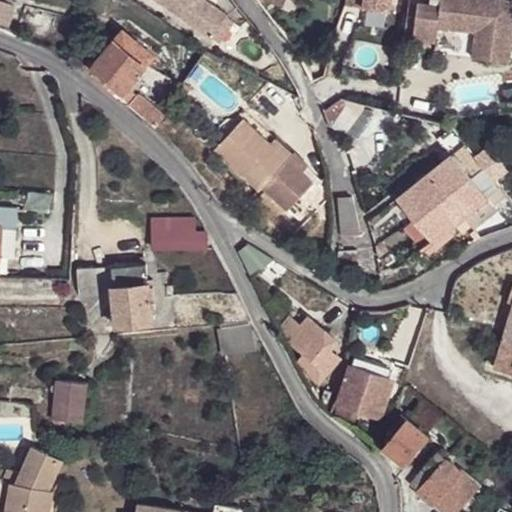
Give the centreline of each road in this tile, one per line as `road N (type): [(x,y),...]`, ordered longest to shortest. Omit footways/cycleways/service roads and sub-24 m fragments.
road 1 (residential): [(207,204),(310,410),(377,467),(391,511)]
road 2 (residential): [(207,204),(349,295),(376,299),(435,280),(511,238)]
road 3 (residential): [(207,204),(188,177),(63,67),(0,41)]
road 4 (unclassified): [(243,0),(307,92),(343,187)]
road 5 (unknown): [(307,92),(337,75),(423,79)]
